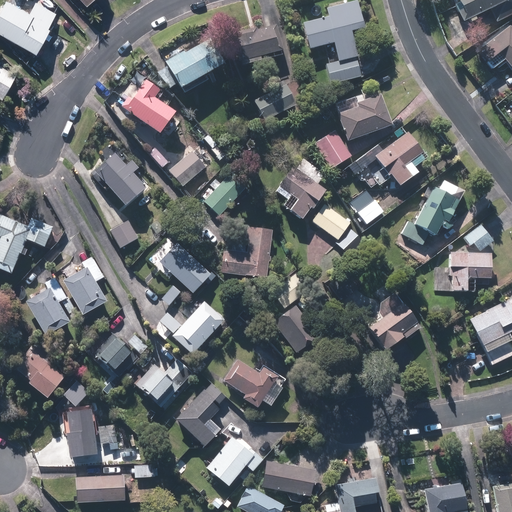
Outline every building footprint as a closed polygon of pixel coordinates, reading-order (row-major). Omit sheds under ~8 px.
[(74,0),(82,8),(91,0),(74,0)] [(316,13),(292,17),(297,44),(318,40),(321,57),(343,53),(332,0),(324,0),(314,2),(316,13)] [(450,0),(457,13),(480,1),(487,15),(508,4),(506,0),(450,0)] [(3,4),(0,9),(0,38),(32,57),(46,33),(44,32),(54,16),(34,4),(26,18),(3,4)] [(511,35),(498,16),(475,34),(483,44),(470,54),(481,67),(493,58),(506,74),(511,69),(511,35)] [(228,38),(236,70),(257,64),(256,61),(279,55),(272,29),(253,34),(253,31),(228,38)] [(57,60),(70,43),(55,32),(42,49),(57,60)] [(162,66),(176,92),(221,67),(207,43),(182,57),(181,55),(162,66)] [(342,54),(314,60),(319,79),(346,73),(342,54)] [(0,69),(0,99),(13,77),(0,69)] [(126,101),(119,109),(154,138),(171,117),(151,100),(156,94),(144,84),(128,102),(126,101)] [(250,106),(260,125),(293,108),(281,85),(272,90),(274,93),(250,106)] [(348,103),(327,112),(338,139),(381,122),(368,90),(346,98),(348,103)] [(332,135),(312,146),(327,172),(347,160),(332,135)] [(373,160),(397,191),(415,177),(411,171),(425,160),(405,135),(373,160)] [(167,174),(179,189),(202,170),(190,155),(167,174)] [(112,157),(91,174),(120,210),(141,193),(112,157)] [(281,160),(266,179),(282,192),(274,203),(291,217),(315,186),(281,160)] [(202,205),(217,218),(246,187),(231,174),(202,205)] [(363,192),(351,203),(359,213),(354,216),(364,228),(382,214),(363,192)] [(453,206),(426,193),(407,231),(428,241),(434,227),(441,231),(453,206)] [(322,207),(310,224),(335,243),(347,226),(322,207)] [(26,230),(0,218),(0,275),(6,278),(22,242),(41,251),(50,230),(30,221),(26,230)] [(126,224),(108,234),(117,250),(135,241),(126,224)] [(479,224),(463,239),(476,253),(492,239),(479,224)] [(262,281),(269,234),(245,231),(243,247),(244,247),(243,255),(221,252),(218,275),(262,281)] [(175,247),(156,266),(189,297),(207,278),(175,247)] [(485,259),(447,258),(446,299),(460,300),(461,287),(485,287),(485,259)] [(84,272),(61,284),(79,319),(103,306),(84,272)] [(180,293),(172,286),(158,301),(166,308),(180,293)] [(511,295),(510,291),(462,313),(486,365),(511,352),(511,343),(505,328),(511,324),(511,295)] [(47,293),(23,305),(42,340),(66,327),(47,293)] [(278,301),(256,317),(280,350),(302,334),(278,301)] [(397,301),(356,325),(375,355),(415,331),(397,301)] [(168,341),(188,359),(221,323),(201,305),(168,341)] [(135,335),(126,344),(138,357),(148,348),(135,335)] [(111,337),(91,358),(100,369),(114,380),(134,359),(119,350),(111,337)] [(61,380),(27,352),(10,372),(26,385),(25,387),(42,402),(61,380)] [(245,371),(224,358),(212,377),(233,389),(230,395),(246,405),(250,399),(259,404),(276,375),(252,360),(245,371)] [(132,389),(157,411),(191,374),(177,360),(162,376),(152,367),(132,389)] [(161,415),(191,442),(207,424),(195,414),(215,391),(197,375),(161,415)] [(92,458),(88,413),(63,416),(65,439),(63,439),(64,462),(92,458)] [(96,429),(99,446),(115,443),(113,427),(96,429)] [(218,432),(192,463),(214,481),(232,460),(241,468),(252,455),(238,444),(236,447),(218,432)] [(302,463),(252,456),(248,481),(298,489),(302,463)] [(156,466),(132,466),(133,480),(156,479),(156,466)] [(70,482),(72,507),(121,503),(119,478),(70,482)] [(262,511),(271,499),(235,478),(222,501),(240,511),(262,511)] [(409,486),(413,511),(437,511),(454,509),(448,479),(409,486)] [(503,479),(479,483),(483,511),(511,511),(511,510),(508,511),(503,479)] [(358,480),(323,486),(327,511),(343,511),(342,504),(361,500),(358,480)]
